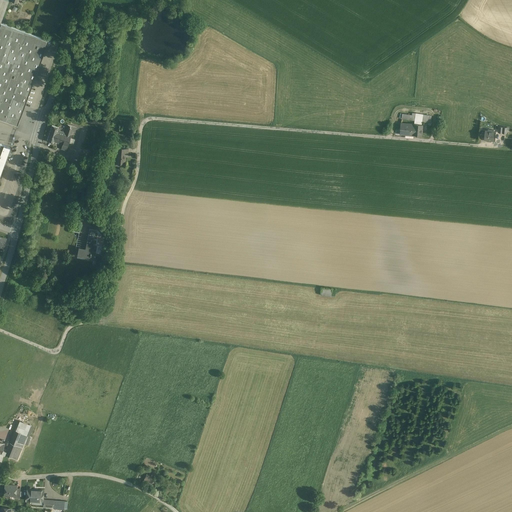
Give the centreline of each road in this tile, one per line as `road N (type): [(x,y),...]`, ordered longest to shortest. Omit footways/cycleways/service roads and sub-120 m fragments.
road 1 (track): [(494,146),(151,117),(138,133),(136,174),(120,221),(121,261),(100,309),(70,326),(57,352),(0,330)]
road 2 (residential): [(0,478),(92,474),(148,492),(175,511)]
road 3 (secondary): [(36,147),(82,0)]
